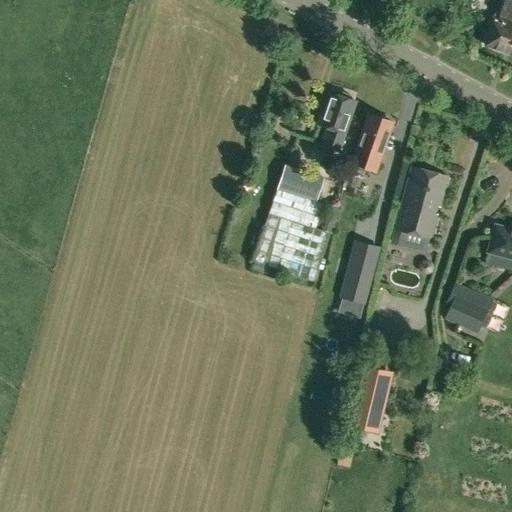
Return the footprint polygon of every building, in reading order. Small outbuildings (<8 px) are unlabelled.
[(511,0),(499,0),(484,45),(511,53),(511,0)] [(326,129),(320,147),(338,153),(355,102),(351,101),(352,97),(350,94),(336,90),(332,91),(331,94),(328,93),(318,126),(326,129)] [(369,115),(352,163),(375,171),(392,123),(369,115)] [(276,189),(252,262),(254,262),(270,268),(314,282),(330,233),(329,232),(316,228),(323,205),(316,202),(324,177),(284,164),(276,189)] [(432,239),(437,216),(447,177),(411,168),(401,207),(395,230),(432,239)] [(345,234),(371,235),(373,187),(347,185),(345,234)] [(511,229),(496,225),(489,252),(511,257),(511,229)] [(358,242),(342,298),(356,302),(352,315),(358,317),(362,304),(378,248),(358,242)] [(450,305),(444,319),(474,332),(488,300),(453,285),(446,303),(450,305)] [(378,431),(384,405),(378,404),(385,373),(363,368),(350,425),(378,431)]
